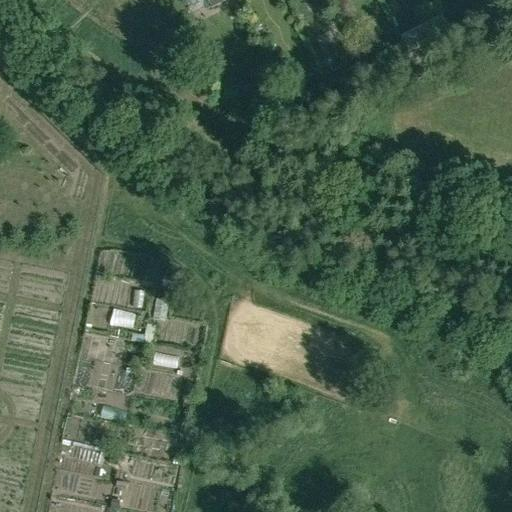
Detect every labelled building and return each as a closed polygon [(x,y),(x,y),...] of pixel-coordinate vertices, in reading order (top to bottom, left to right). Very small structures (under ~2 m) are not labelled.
[(207,0),(212,8),(227,0),(207,0)] [(502,8),(497,0),(480,0),(489,15),(502,8)] [(421,46),(412,29),(399,36),(408,53),(421,46)] [(335,75),(338,74),(335,67),(330,56),(320,61),(326,76),(327,78),(335,75)] [(259,85),(244,93),(254,112),(269,104),(259,85)] [(254,112),(252,114),(256,122),(258,125),(259,124),(277,114),(271,103),(269,104),(254,112)] [(168,301),(156,299),(152,319),(164,322),(168,301)] [(180,352),(174,374),(189,378),(194,355),(180,352)] [(139,358),(132,356),(129,367),(136,369),(139,358)] [(119,501),(112,500),(110,508),(118,510),(119,501)]
